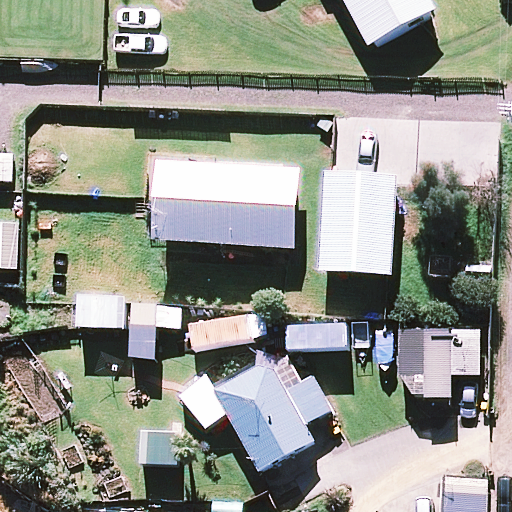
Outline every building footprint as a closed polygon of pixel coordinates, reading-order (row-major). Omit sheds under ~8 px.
[(347,0),(377,54),(442,19),(431,0),(347,0)] [(307,178),(281,177),(282,163),(221,160),(220,173),(171,170),(166,249),(302,257),(307,178)] [(402,185),(333,183),(330,281),(399,283),(402,185)] [(131,304),(81,303),(80,336),(130,337),(131,304)] [(486,335),(410,335),(409,381),(428,381),(428,404),(456,405),(457,380),(485,381),(486,335)] [(291,400),(273,368),(222,397),(268,478),(318,450),(308,432),(337,416),(319,384),(291,400)] [(248,473),(143,469),(142,493),(247,497),(248,473)] [(492,511),(493,488),(454,486),(452,511),(492,511)]
